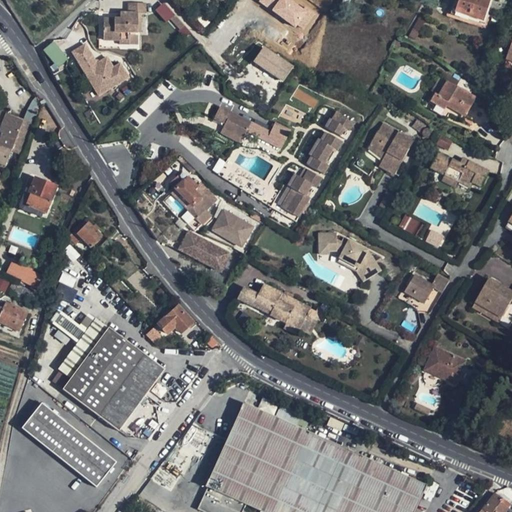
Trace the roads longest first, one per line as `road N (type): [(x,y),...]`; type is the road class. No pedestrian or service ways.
road 1 (secondary): [(0,15),(196,311),(239,346)]
road 2 (residential): [(377,416),(511,175)]
road 3 (unclassified): [(239,346),(109,511)]
road 4 (unknown): [(107,182),(185,96),(213,96),(257,119)]
road 5 (secondary): [(239,346),(265,367),(377,416)]
road 6 (secondary): [(377,416),(511,472)]
